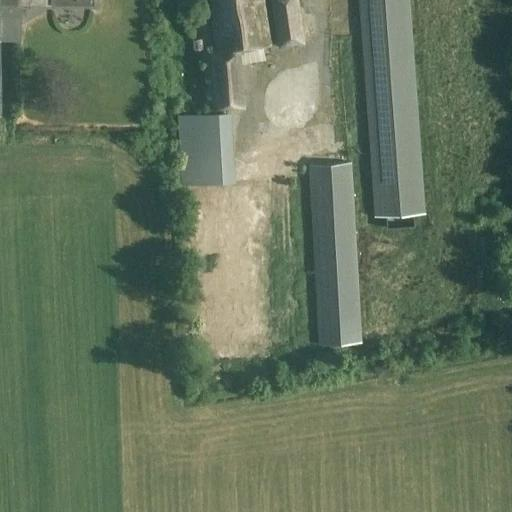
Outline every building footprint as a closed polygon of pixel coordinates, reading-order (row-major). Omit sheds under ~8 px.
[(242,104),(242,97),(238,50),(269,45),(262,0),(208,0),(215,51),(200,53),(207,107),(242,104)] [(271,0),(279,46),(303,43),(296,0),(271,0)] [(359,0),(375,216),(423,213),(407,0),(359,0)] [(20,5),(0,4),(0,40),(20,41),(20,5)] [(228,147),(228,168),(253,168),(253,147),(228,147)] [(320,344),(359,342),(349,162),(309,164),(320,344)] [(265,182),(280,189),(287,173),(272,166),(265,182)] [(197,352),(265,348),(255,180),(187,184),(197,352)]
